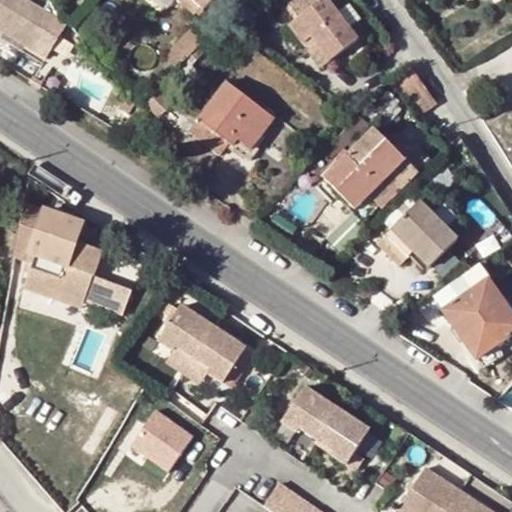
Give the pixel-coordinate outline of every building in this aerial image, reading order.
[(0,0),(0,34),(28,50),(47,16),(20,0),(0,0)] [(189,0),(200,10),(208,0),(189,0)] [(320,0),(291,0),(287,3),(298,17),(287,25),(301,42),(308,37),(327,61),(357,39),(327,0),(320,0)] [(62,24),(47,16),(28,50),(43,59),(62,24)] [(201,42),(190,31),(165,58),(176,68),(201,42)] [(327,61),(308,37),(301,42),(319,66),(327,61)] [(422,125),(439,113),(413,75),(395,87),(422,125)] [(259,135),(271,120),(224,85),(189,130),(216,150),(224,139),(247,157),(262,137),(259,135)] [(413,171),(372,129),(322,178),(335,191),(340,186),(358,203),(353,209),(363,219),(413,171)] [(358,203),(340,186),(335,191),(353,209),(358,203)] [(86,301),(102,251),(77,241),(84,224),(27,201),(15,259),(28,263),(34,265),(31,275),(26,290),(48,297),(51,290),(86,301)] [(424,272),(452,243),(414,203),(385,231),(378,237),(399,259),(405,253),(424,272)] [(390,268),(399,259),(378,237),(369,246),(390,268)] [(440,311),(476,360),(494,348),(500,358),(511,349),(511,317),(486,280),(493,275),(481,259),(447,283),(458,299),(440,311)] [(31,275),(34,265),(28,263),(25,273),(31,275)] [(51,290),(48,297),(84,308),(86,301),(51,290)] [(172,323),(159,344),(174,354),(180,347),(196,358),(212,368),(207,376),(209,377),(223,387),(231,374),(239,380),(245,370),(237,366),(245,352),(215,331),(182,309),(179,314),(169,309),(163,317),(172,323)] [(183,377),(196,358),(180,347),(174,354),(166,366),(183,377)] [(482,370),(500,358),(494,348),(476,360),(482,370)] [(200,389),(209,377),(207,376),(212,368),(196,358),(183,377),(200,389)] [(306,392),(283,426),(298,435),(302,430),(318,440),(338,454),(335,460),(356,473),(363,460),(355,455),(368,433),(336,412),(306,392)] [(160,407),(134,445),(174,473),(200,435),(160,407)] [(425,471),(398,511),(486,511),(459,494),(425,471)] [(319,511),(281,485),(265,510),(268,511),(319,511)]
